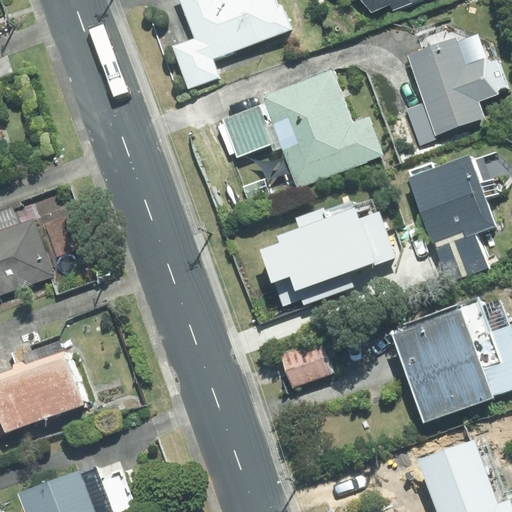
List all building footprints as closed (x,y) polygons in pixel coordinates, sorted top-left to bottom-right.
[(216,61),(297,31),(288,7),(284,8),(281,0),(184,0),(198,39),(176,47),(192,91),(223,79),(216,61)] [(363,0),(375,14),(394,7),(397,12),(428,1),(427,0),(363,0)] [(473,66),(464,39),(411,57),(438,138),(491,120),(485,103),(507,95),(506,91),(511,89),(511,85),(504,61),(496,63),(495,59),(473,66)] [(338,71),(268,97),(301,190),(389,157),(375,118),(358,125),(338,71)] [(265,107),(227,121),(240,158),(278,144),(265,107)] [(0,142),(10,139),(0,110),(0,142)] [(502,228),(478,156),(430,173),(432,180),(416,186),(436,244),(469,233),(471,238),(502,228)] [(250,200),(265,195),(261,183),(246,189),(250,200)] [(263,254),(275,289),(293,283),(298,296),(398,262),(377,198),(301,223),(304,231),(285,238),(287,246),(263,254)] [(22,224),(16,207),(0,212),(0,296),(58,277),(38,219),(22,224)] [(270,214),(237,228),(246,249),(279,235),(270,214)] [(434,286),(474,271),(465,247),(425,261),(434,286)] [(401,337),(432,426),(503,402),(500,395),(511,391),(511,321),(505,301),(487,308),(485,300),(403,328),(406,336),(401,337)] [(324,339),(285,354),(297,389),(338,375),(324,339)] [(0,437),(92,405),(73,351),(34,364),(26,361),(18,363),(21,369),(0,377),(0,437)] [(511,511),(511,501),(505,504),(483,441),(426,461),(443,511),(511,511)] [(101,511),(87,472),(27,494),(34,511),(101,511)]
